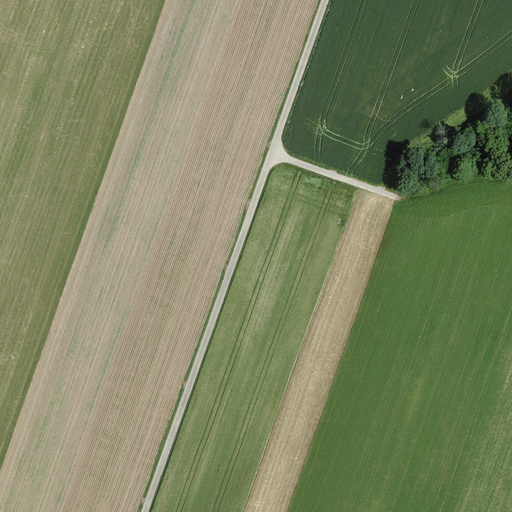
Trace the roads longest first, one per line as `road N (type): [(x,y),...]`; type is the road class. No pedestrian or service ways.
road 1 (track): [(145,511),(327,0)]
road 2 (track): [(511,180),(486,177),(394,196),(272,154)]
